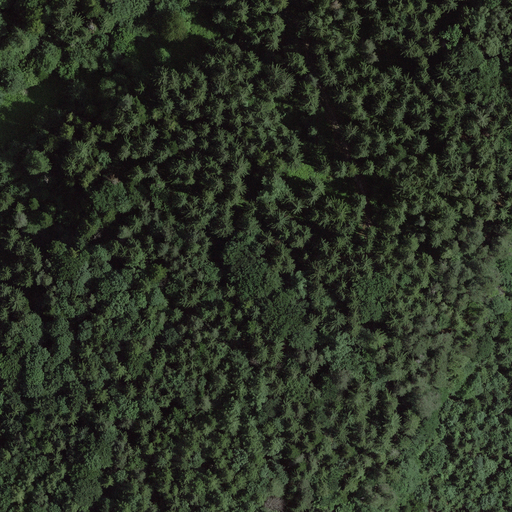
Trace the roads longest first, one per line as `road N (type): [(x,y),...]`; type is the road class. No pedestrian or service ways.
road 1 (track): [(235,290),(166,328),(131,388),(82,511)]
road 2 (track): [(54,337),(82,279),(117,257),(171,254),(219,271),(235,290)]
